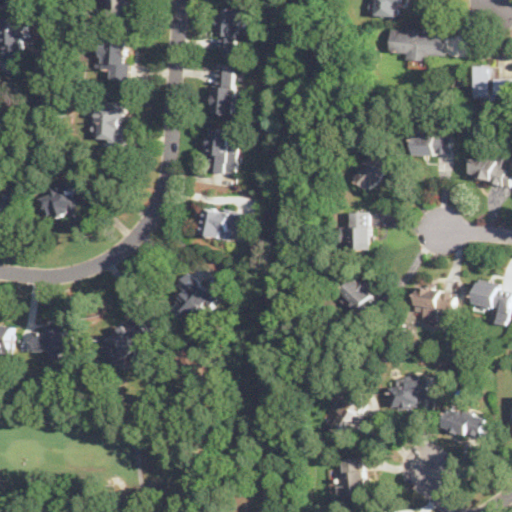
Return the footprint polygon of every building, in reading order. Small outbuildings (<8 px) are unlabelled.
[(132,0),(104,0),(104,15),(132,15),(132,0)] [(401,0),(372,0),(372,13),(401,15),(401,0)] [(242,50),(242,6),(221,6),(221,50),(242,50)] [(4,55),(27,55),(27,18),(4,18),(4,55)] [(430,60),(431,52),(448,53),(449,28),(393,25),(392,50),(410,51),(409,59),(430,60)] [(109,78),(132,78),(132,34),(100,35),(100,68),(109,68),(109,78)] [(497,64),(479,64),(479,97),(511,97),(511,77),(497,77),(497,64)] [(239,114),(240,68),(217,68),(217,113),(239,114)] [(97,99),(96,138),(129,139),(130,100),(97,99)] [(239,173),(242,128),(212,125),(209,171),(239,173)] [(415,154),(454,154),(454,134),(415,134),(415,154)] [(510,186),(511,180),(511,153),(481,143),(471,173),(510,186)] [(357,176),(375,191),(400,161),(382,146),(357,176)] [(83,189),(76,191),(73,183),(40,193),(46,213),(57,210),(58,217),(72,213),(73,218),(90,214),(83,189)] [(0,197),(0,223),(15,224),(17,199),(0,197)] [(248,231),(251,210),(204,203),(200,233),(233,238),(235,229),(248,231)] [(354,210),(354,224),(343,224),(343,248),(375,248),(375,210),(354,210)] [(187,289),(175,307),(200,324),(221,293),(189,271),(180,284),(187,289)] [(386,302),(359,275),(343,291),(369,318),(386,302)] [(476,304),(511,307),(511,284),(479,280),(476,304)] [(417,319),(440,322),(442,309),(456,311),(459,292),(422,286),(417,319)] [(157,337),(141,316),(107,340),(122,361),(133,353),(139,362),(151,353),(145,345),(157,337)] [(0,350),(14,351),(15,322),(0,321),(0,350)] [(37,349),(78,349),(78,326),(37,326),(37,349)] [(395,406),(436,403),(434,379),(394,381),(395,406)] [(376,402),(350,388),(331,424),(357,438),(376,402)] [(489,415),(450,405),(445,427),(483,437),(489,415)] [(342,496),(369,495),(368,457),(340,458),(342,496)]
